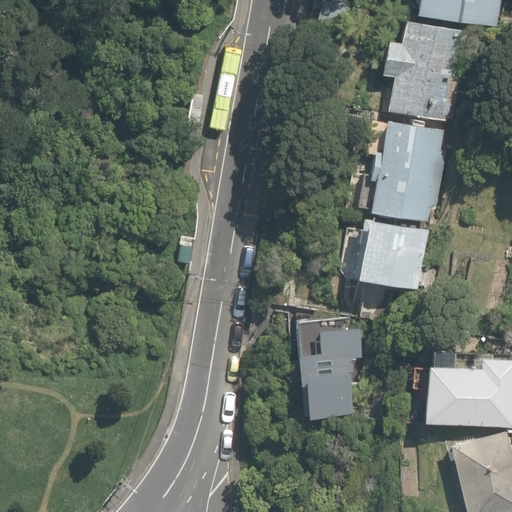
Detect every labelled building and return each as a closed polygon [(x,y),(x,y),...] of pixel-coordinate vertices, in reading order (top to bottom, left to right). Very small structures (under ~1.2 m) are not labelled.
[(494,0),(401,0),(401,8),(492,20),(494,0)] [(451,40),(440,38),(442,20),(391,13),(387,40),(371,38),(367,63),(391,67),(385,107),(429,113),(435,73),(446,74),(451,40)] [(347,212),(415,220),(426,119),(374,114),(366,188),(350,186),(347,212)] [(415,220),(347,212),(340,276),(408,283),(415,220)] [(312,349),(285,349),(287,410),(337,409),(336,362),(351,362),(350,322),(311,323),(312,349)] [(511,357),(411,352),(408,419),(507,424),(511,357)] [(511,491),(498,427),(440,440),(455,511),(489,511),(511,507),(511,491)]
